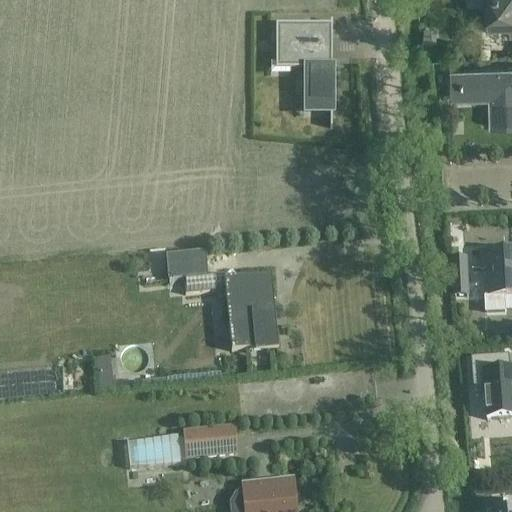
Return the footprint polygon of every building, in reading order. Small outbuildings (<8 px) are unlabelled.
[(509,38),(511,37),(511,0),(485,0),(486,29),(508,28),(509,38)] [(330,103),(330,26),(329,26),(275,26),(275,65),(275,70),(289,70),(289,71),(308,71),(308,103),(312,103),(329,103),(330,103)] [(511,70),(460,72),(461,98),(489,97),(490,127),(511,126),(511,70)] [(511,253),(481,255),(482,272),(488,272),(489,298),(484,298),(485,314),(505,313),(504,298),(511,297),(511,253)] [(204,254),(165,258),(167,282),(207,278),(204,254)] [(269,276),(223,280),(230,353),(254,350),(255,354),(277,352),(273,312),(272,313),(269,276)] [(508,356),(470,360),(473,391),(483,391),(486,421),(511,418),(511,370),(509,371),(508,356)] [(184,436),(186,459),(234,455),(232,431),(184,436)] [(245,511),(292,511),(289,483),(243,488),(245,511)]
